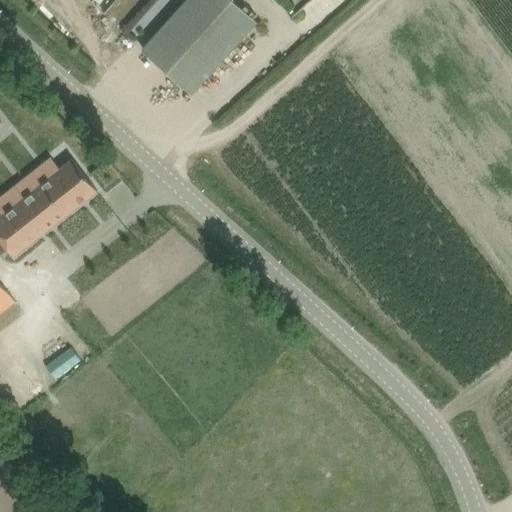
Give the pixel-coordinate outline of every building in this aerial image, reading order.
[(87,0),(104,15),(117,0),(87,0)] [(185,0),(142,48),(192,93),(256,21),(232,0),(185,0)] [(5,148),(15,160),(34,145),(24,133),(5,148)] [(0,237),(14,255),(81,202),(97,189),(72,159),(56,171),(0,215),(0,237)] [(0,282),(0,311),(14,301),(0,282)]
